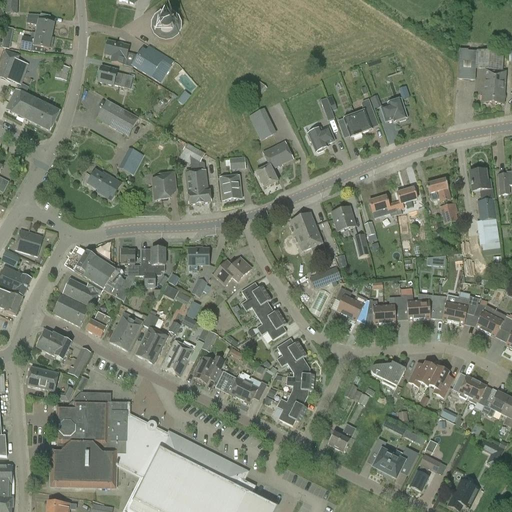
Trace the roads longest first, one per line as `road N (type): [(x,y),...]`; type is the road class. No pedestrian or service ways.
road 1 (residential): [(301,450),(28,313)]
road 2 (tertiary): [(245,218),(403,151),(511,126)]
road 3 (tertiary): [(69,233),(245,218)]
road 4 (residential): [(346,352),(310,332),(290,307),(245,218)]
road 5 (residential): [(511,379),(445,348),(346,352)]
road 6 (unclassified): [(49,158),(79,72),(80,0)]
road 7 (residential): [(22,511),(15,391),(4,355)]
road 8 (residential): [(424,511),(301,450)]
